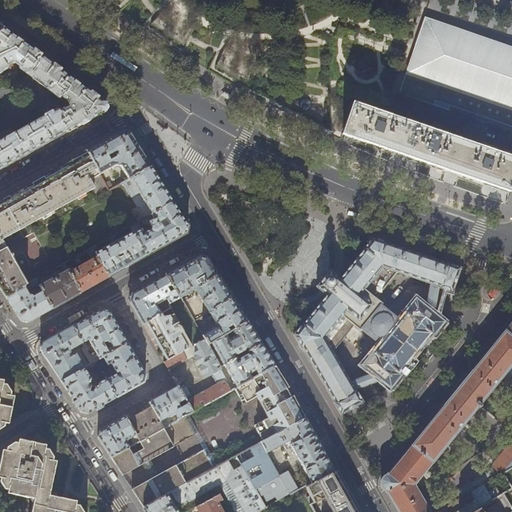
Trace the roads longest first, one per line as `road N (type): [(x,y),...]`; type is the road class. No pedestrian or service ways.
road 1 (secondary): [(142,81),(242,141),(511,246)]
road 2 (tertiary): [(215,232),(379,511)]
road 3 (residential): [(112,289),(158,380),(75,431)]
road 4 (residential): [(134,109),(0,184)]
road 5 (tertiary): [(134,109),(215,232)]
road 6 (secondary): [(24,0),(142,81)]
